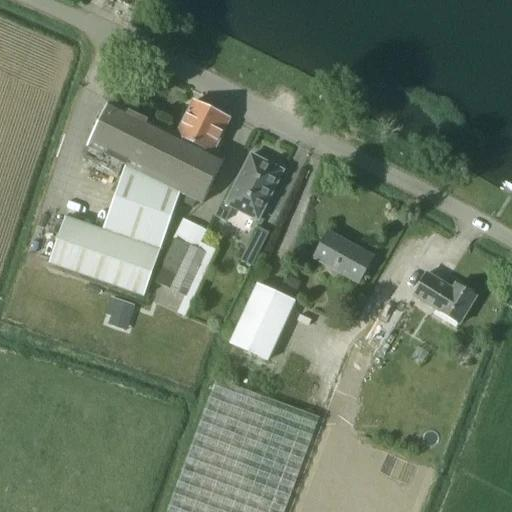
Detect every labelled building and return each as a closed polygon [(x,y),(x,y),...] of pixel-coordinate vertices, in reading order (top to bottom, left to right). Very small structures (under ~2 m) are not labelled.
[(143,296),(180,192),(184,194),(180,201),(191,207),(195,199),(201,203),(223,158),(212,153),(229,120),(193,102),(176,135),(109,101),(87,146),(125,165),(103,231),(65,217),(49,263),(143,296)] [(223,201),(215,217),(225,222),(232,208),(258,221),(283,172),(251,155),(226,203),(223,201)] [(358,283),(373,257),(329,232),(314,258),(358,283)] [(181,233),(156,282),(187,298),(189,294),(193,296),(216,251),(199,242),(181,233)] [(249,246),(241,261),(252,266),(259,252),(249,246)] [(414,296),(427,274),(416,267),(402,289),(414,296)] [(476,297),(455,284),(452,289),(427,274),(414,296),(459,324),(476,297)] [(259,285),(231,344),(268,360),(295,301),(259,285)] [(216,379),(166,511),(284,511),(320,417),(216,379)] [(304,484),(293,511),(419,511),(434,472),(324,431),(304,484)]
